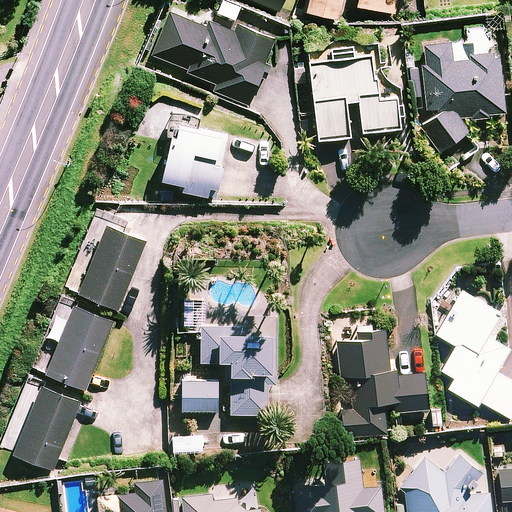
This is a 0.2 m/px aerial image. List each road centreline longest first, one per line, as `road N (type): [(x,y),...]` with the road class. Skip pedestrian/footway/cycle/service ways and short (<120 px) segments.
road 1 (secondary): [(0,218),(88,0)]
road 2 (residential): [(389,228),(511,213)]
